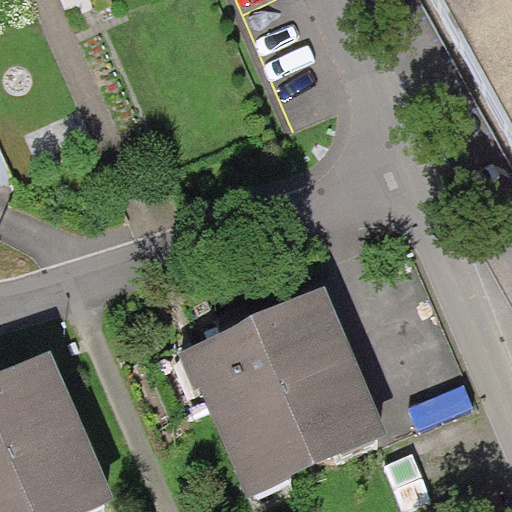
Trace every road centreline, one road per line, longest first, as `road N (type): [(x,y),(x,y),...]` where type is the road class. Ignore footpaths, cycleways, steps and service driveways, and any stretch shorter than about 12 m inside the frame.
road 1 (residential): [(0,303),(183,247),(389,141)]
road 2 (residential): [(458,301),(389,141)]
road 3 (residential): [(389,141),(323,0)]
road 4 (residential): [(458,301),(511,420)]
